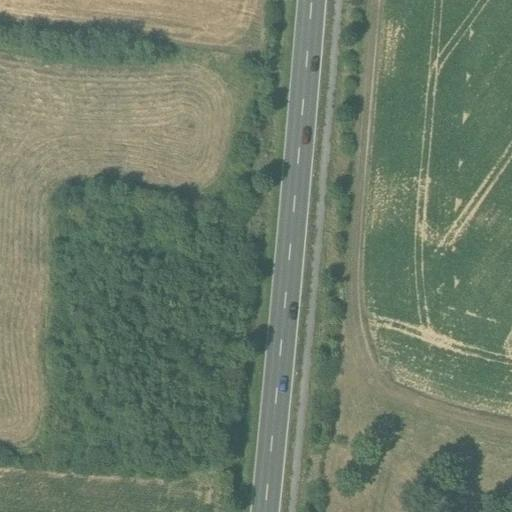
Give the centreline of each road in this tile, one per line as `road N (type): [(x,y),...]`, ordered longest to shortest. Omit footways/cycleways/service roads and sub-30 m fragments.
road 1 (track): [(511,427),(418,408),(373,381),(350,321),(373,0)]
road 2 (secondary): [(307,0),(262,511)]
